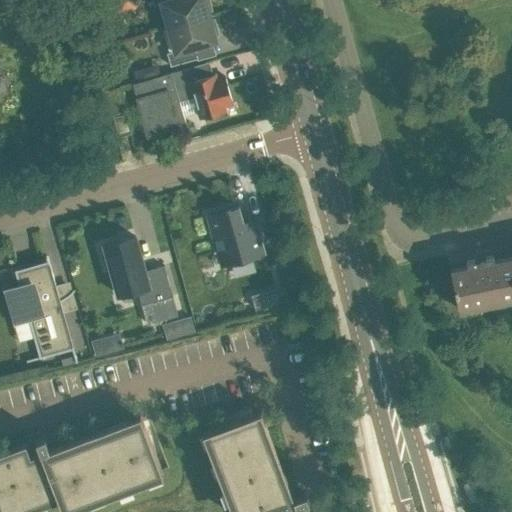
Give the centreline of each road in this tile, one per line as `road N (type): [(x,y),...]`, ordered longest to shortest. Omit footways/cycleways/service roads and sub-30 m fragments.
road 1 (residential): [(0,218),(312,131)]
road 2 (secondary): [(395,428),(312,131)]
road 3 (residential): [(404,236),(331,0)]
road 4 (secondary): [(312,131),(275,0)]
